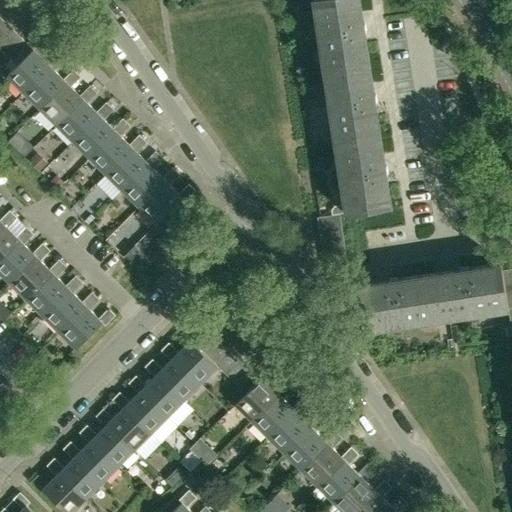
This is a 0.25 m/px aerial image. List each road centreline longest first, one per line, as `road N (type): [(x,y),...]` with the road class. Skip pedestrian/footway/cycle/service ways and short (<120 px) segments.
road 1 (residential): [(456,511),(251,216)]
road 2 (residential): [(251,216),(98,0)]
road 3 (residential): [(142,322),(33,213)]
road 4 (residential): [(142,322),(251,216)]
road 5 (residential): [(56,414),(142,322)]
